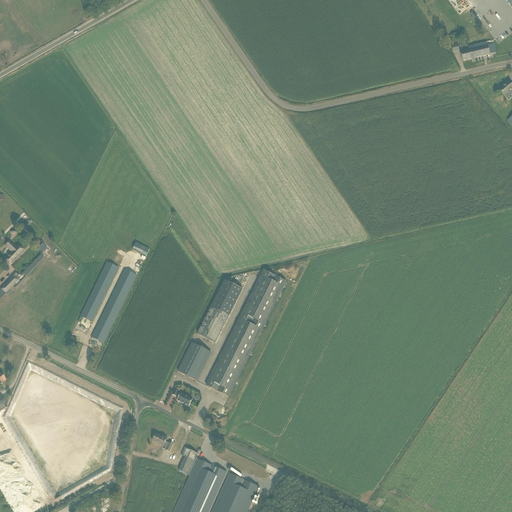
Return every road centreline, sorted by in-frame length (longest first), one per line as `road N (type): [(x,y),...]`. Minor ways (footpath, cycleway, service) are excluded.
road 1 (unclassified): [(511,62),(293,108),(278,103),(203,0)]
road 2 (unclassified): [(363,511),(140,400)]
road 3 (unclassified): [(140,400),(0,329)]
road 4 (unclassified): [(0,74),(130,0)]
